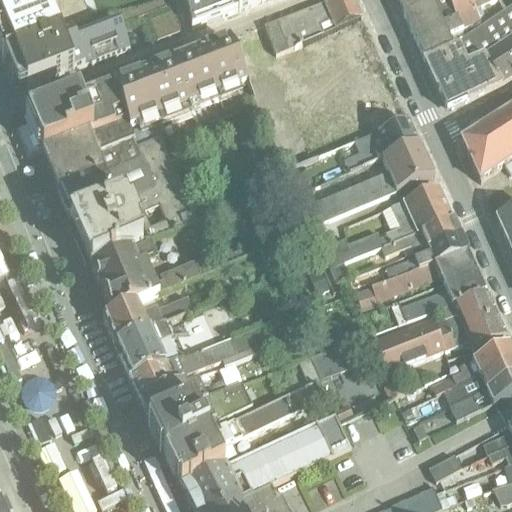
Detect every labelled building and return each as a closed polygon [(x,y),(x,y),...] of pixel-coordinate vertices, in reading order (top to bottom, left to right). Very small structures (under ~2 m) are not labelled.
[(0,0),(0,9),(27,0),(0,0)] [(114,0),(59,18),(56,13),(36,20),(0,32),(0,57),(3,65),(64,35),(119,17),(151,6),(151,5),(166,0),(172,0),(173,0),(172,0),(114,0)] [(27,0),(0,9),(0,32),(36,20),(34,16),(71,4),(69,0),(27,0)] [(151,6),(119,17),(123,29),(172,10),(168,0),(151,6)] [(179,0),(192,33),(237,15),(231,0),(179,0)] [(340,0),(321,8),(277,25),(288,53),(293,51),(361,21),(354,6),(353,2),(351,0),(340,0)] [(401,0),(396,3),(401,13),(430,0),(401,0)] [(431,0),(430,0),(401,13),(403,18),(434,6),(431,0)] [(445,0),(434,6),(403,18),(414,41),(481,12),(498,4),(496,0),(445,0)] [(454,52),(424,65),(432,83),(445,111),(446,111),(450,112),(451,113),(488,96),(502,90),(511,83),(511,11),(506,15),(454,52)] [(481,12),(414,41),(424,65),(454,52),(449,41),(463,35),(462,32),(481,24),(480,21),(483,19),(481,12)] [(173,15),(149,24),(157,46),(181,37),(181,36),(173,15)] [(361,21),(293,51),(299,65),(302,72),(296,74),(301,83),(306,81),(337,68),(335,64),(373,47),(361,21)] [(277,25),(264,30),(273,53),(275,59),(288,53),(277,25)] [(73,36),(3,65),(15,93),(25,97),(130,56),(119,29),(77,45),(73,36)] [(260,32),(230,44),(242,73),(267,62),(275,59),(273,53),(256,60),(251,50),(265,44),(260,32)] [(230,44),(113,88),(126,125),(129,134),(138,131),(140,138),(162,130),(221,108),(220,107),(242,99),(240,92),(249,88),(243,75),(242,73),(230,44)] [(275,59),(267,62),(272,75),(299,65),(293,51),(288,53),(275,59)] [(267,62),(242,73),(243,75),(249,88),(256,103),(279,93),(272,75),(267,62)] [(301,83),(287,90),(318,163),(355,148),(408,125),(397,100),(396,98),(394,94),(362,108),(349,79),(343,65),(337,68),(307,81),(301,83)] [(30,128),(17,134),(23,148),(25,155),(27,159),(42,157),(126,125),(113,88),(49,113),(27,122),(30,128)] [(279,93),(256,103),(288,176),(318,163),(287,90),(279,93)] [(511,124),(465,153),(489,193),(511,178),(511,124)] [(126,125),(42,157),(50,176),(59,197),(139,162),(136,155),(136,154),(129,134),(126,125)] [(347,171),(343,173),(345,180),(382,164),(419,148),(408,125),(355,148),(359,159),(344,167),(347,171)] [(138,131),(129,134),(136,154),(162,143),(161,142),(166,140),(162,130),(140,138),(138,131)] [(136,154),(136,155),(139,162),(139,165),(149,191),(71,224),(91,269),(150,245),(197,227),(162,143),(136,154)] [(388,179),(309,212),(317,231),(434,182),(419,148),(382,164),(388,179)] [(139,162),(59,197),(67,215),(71,224),(149,191),(139,165),(139,162)] [(302,172),(290,177),(296,193),(309,188),(302,172)] [(50,176),(36,182),(52,221),(67,215),(59,197),(50,176)] [(345,244),(322,254),(324,259),(330,274),(343,268),(353,264),(381,253),(453,224),(439,192),(383,218),(391,237),(386,239),(387,241),(380,244),(378,238),(348,250),(345,244)] [(453,224),(381,253),(385,262),(403,255),(405,262),(414,258),(460,240),(453,224)] [(300,239),(260,256),(265,267),(304,250),(300,239)] [(416,264),(385,275),(390,286),(468,256),(460,240),(414,258),(416,264)] [(150,245),(91,269),(113,320),(138,309),(199,283),(192,268),(159,281),(162,287),(156,289),(146,266),(157,263),(150,245)] [(373,292),(356,299),(362,317),(377,312),(376,308),(441,284),(444,290),(477,276),(468,256),(390,286),(373,292)] [(343,268),(330,274),(336,289),(350,283),(343,268)] [(320,276),(309,281),(317,298),(328,293),(320,276)] [(398,307),(390,310),(398,330),(440,314),(486,297),(477,276),(444,290),(446,295),(400,313),(398,307)] [(444,322),(432,327),(440,346),(497,321),(486,297),(440,314),(444,322)] [(113,320),(102,324),(115,352),(165,329),(169,327),(193,317),(187,303),(143,321),(138,309),(113,320)] [(497,321),(440,346),(445,357),(469,347),(474,357),(506,342),(497,321)] [(431,324),(371,348),(385,382),(407,373),(445,357),(440,346),(432,327),(431,324)] [(165,329),(115,352),(130,386),(167,372),(185,365),(169,327),(165,329)] [(167,372),(130,386),(140,408),(187,387),(184,381),(222,366),(267,348),(262,335),(185,365),(167,372)] [(267,348),(222,366),(225,371),(270,355),(267,348)] [(306,349),(276,359),(282,373),(299,367),(310,363),(312,362),(306,349)] [(312,362),(310,363),(314,372),(320,385),(353,373),(343,350),(312,362)] [(462,379),(431,393),(436,402),(443,399),(511,366),(511,354),(510,350),(459,374),(462,379)] [(310,363),(299,367),(308,390),(320,385),(314,372),(310,363)] [(511,366),(443,399),(449,413),(478,400),(511,384),(511,366)] [(207,378),(198,381),(202,389),(211,385),(207,378)] [(187,387),(140,408),(141,409),(141,408),(145,406),(147,410),(145,412),(144,415),(146,419),(149,421),(152,420),(154,424),(149,426),(149,428),(168,419),(192,408),(205,402),(208,401),(202,389),(198,381),(187,387)] [(511,384),(478,400),(449,413),(456,427),(480,416),(476,408),(488,402),(492,411),(511,401),(511,384)] [(399,386),(383,393),(390,406),(404,399),(399,386)] [(168,419),(149,428),(165,461),(214,437),(211,429),(252,411),(248,402),(241,389),(208,401),(205,402),(210,415),(198,421),(192,408),(168,419)] [(214,437),(165,461),(181,493),(224,472),(222,467),(217,456),(231,449),(322,406),(321,403),(323,402),(320,396),(318,397),(313,389),(228,430),(214,437)] [(374,398),(352,408),(356,418),(378,407),(374,398)] [(347,411),(336,416),(341,427),(352,422),(347,411)] [(224,472),(181,493),(191,511),(229,511),(328,465),(329,464),(351,453),(347,445),(338,425),(319,433),(317,428),(224,472)] [(508,441),(483,452),(488,462),(511,451),(511,429),(508,432),(511,441),(511,443),(509,445),(508,441)] [(231,449),(217,456),(222,467),(237,460),(231,449)] [(511,451),(488,462),(491,470),(506,464),(509,472),(511,470),(511,451)] [(453,462),(429,475),(435,487),(439,485),(453,479),(459,476),(461,475),(453,462)] [(453,479),(439,485),(443,493),(457,486),(453,479)] [(511,490),(508,491),(493,495),(501,511),(507,511),(511,509),(511,490)] [(272,492),(229,511),(288,511),(282,500),(277,502),(272,492)] [(440,511),(433,493),(390,511),(440,511)]
